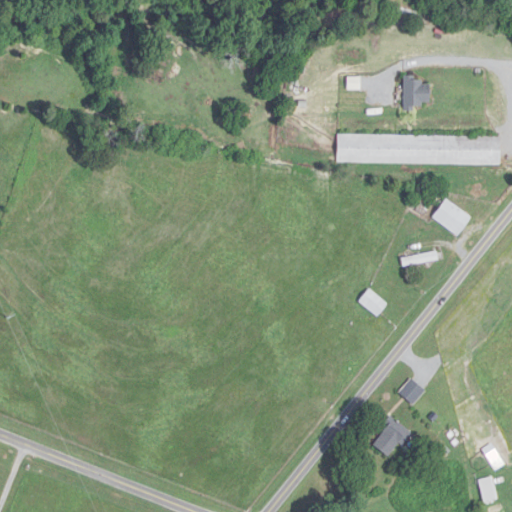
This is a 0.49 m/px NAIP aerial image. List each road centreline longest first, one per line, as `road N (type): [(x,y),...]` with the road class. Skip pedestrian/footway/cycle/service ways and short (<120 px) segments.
road 1 (residential): [(268,511),(511,208)]
road 2 (residential): [(189,511),(0,436)]
